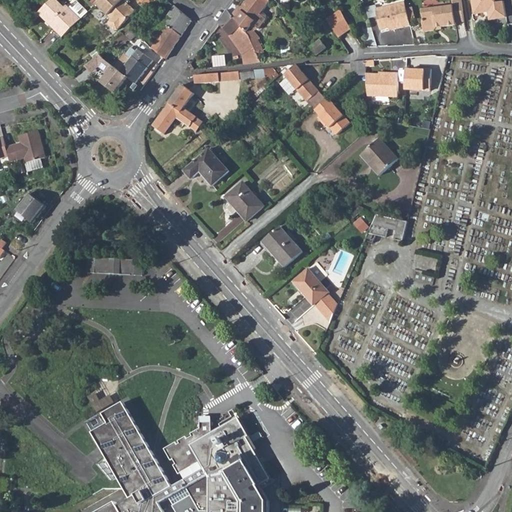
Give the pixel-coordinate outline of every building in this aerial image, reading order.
[(64,7),(57,0),(50,0),(38,13),(63,37),(81,19),(67,4),(64,7)] [(130,5),(125,0),(100,0),(97,3),(113,19),(110,21),(110,25),(115,29),(118,29),(136,11),(130,5)] [(267,13),(264,10),(271,1),(269,0),(247,0),(240,9),(238,7),(232,14),(247,31),(250,34),(257,50),(259,54),(265,52),(258,38),(260,36),(256,31),(259,28),(268,17),(267,13)] [(392,30),(410,25),(404,0),(375,9),(380,29),(388,27),(392,27),(392,30)] [(456,22),(465,20),(461,0),(452,0),(453,5),(423,9),(424,18),(422,20),(424,31),(434,30),(437,27),(456,25),(456,22)] [(472,0),(475,13),(483,12),(485,9),(489,9),(489,11),(490,19),(507,16),(504,1),(496,2),(495,0),(472,0)] [(141,1),(136,6),(137,6),(142,11),(147,6),(141,1)] [(153,46),(167,58),(192,20),(176,5),(168,16),(157,31),(162,34),(153,46)] [(341,9),(327,20),(338,36),(352,27),(341,9)] [(243,53),(243,64),(244,64),(262,61),(259,54),(257,50),(250,34),(247,31),(232,14),(228,10),(220,22),(230,33),(243,53)] [(153,28),(157,31),(168,16),(163,13),(159,19),(153,28)] [(139,34),(133,27),(127,34),(133,40),(139,34)] [(130,39),(126,34),(114,43),(118,48),(130,39)] [(320,39),(310,46),(316,54),(326,47),(320,39)] [(136,83),(154,60),(138,48),(137,50),(132,46),(126,53),(131,57),(120,71),(130,78),(136,83)] [(110,64),(102,53),(90,62),(99,73),(110,64)] [(367,71),(367,67),(375,66),(374,60),(366,61),(351,61),(352,76),(367,75),(367,73),(367,71)] [(286,75),(315,109),(320,116),(318,117),(325,126),(327,124),(336,135),(350,123),(328,98),(327,99),(298,66),(286,75)] [(130,78),(120,71),(114,67),(101,83),(116,95),(130,78)] [(255,78),(255,76),(274,74),(274,68),(254,70),(255,71),(241,72),(242,80),(255,78)] [(407,70),(406,90),(431,90),(432,69),(419,69),(419,70),(407,70)] [(237,80),(236,71),(197,75),(195,76),(197,84),(210,82),(237,80)] [(379,74),(367,73),(367,75),(369,95),(398,96),(399,73),(391,73),(391,74),(379,74)] [(195,94),(183,85),(164,111),(170,115),(170,114),(177,119),(178,118),(196,132),(203,122),(188,111),(184,108),(192,98),(195,94)] [(196,101),(192,98),(184,108),(188,111),(196,101)] [(21,144),(7,148),(10,158),(11,164),(26,160),(27,164),(47,158),(40,132),(19,137),(21,144)] [(0,160),(10,158),(7,148),(4,139),(0,139),(0,160)] [(389,153),(377,140),(363,155),(381,175),(398,159),(392,152),(389,153)] [(231,172),(211,149),(185,172),(193,180),(201,172),(214,186),(231,172)] [(266,207),(245,183),(228,198),(248,222),(266,207)] [(30,195),(18,210),(34,223),(47,207),(32,194),(30,195)] [(351,214),(355,219),(367,209),(360,205),(351,214)] [(409,222),(400,220),(378,214),(373,225),(389,228),(398,230),(396,240),(404,241),(409,222)] [(389,228),(373,225),(368,237),(372,239),(374,234),(387,237),(389,228)] [(303,253),(281,227),(264,242),(286,268),(303,253)] [(87,258),(86,273),(134,276),(135,260),(87,258)] [(143,261),(135,260),(134,276),(142,277),(143,261)] [(330,293),(310,269),(295,282),(315,306),(316,305),(329,294),(330,293)] [(329,294),(316,305),(332,323),(339,305),(329,294)] [(98,392),(90,395),(97,411),(115,403),(112,395),(102,400),(98,392)] [(272,511),(273,502),(262,487),(274,480),(248,437),(250,436),(239,418),(215,432),(213,429),(213,422),(203,422),(203,428),(193,434),(195,437),(190,439),(189,437),(181,442),(182,444),(179,446),(178,443),(168,449),(175,461),(177,460),(180,464),(178,466),(183,475),(185,473),(189,480),(177,487),(158,455),(128,403),(107,415),(113,424),(97,433),(111,458),(102,465),(117,482),(123,478),(135,500),(122,507),(120,503),(103,511),(169,511),(164,502),(190,487),(195,494),(177,505),(180,511),(272,511)]
